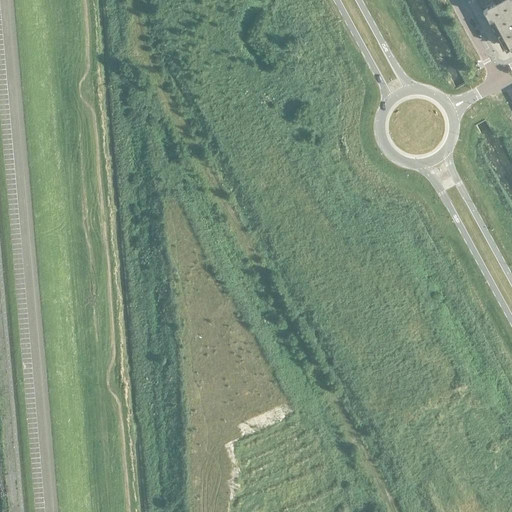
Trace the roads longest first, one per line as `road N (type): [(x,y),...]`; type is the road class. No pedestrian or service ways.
road 1 (track): [(132,0),(141,50),(390,511)]
road 2 (secondary): [(423,162),(511,324)]
road 3 (secondary): [(511,284),(441,153)]
